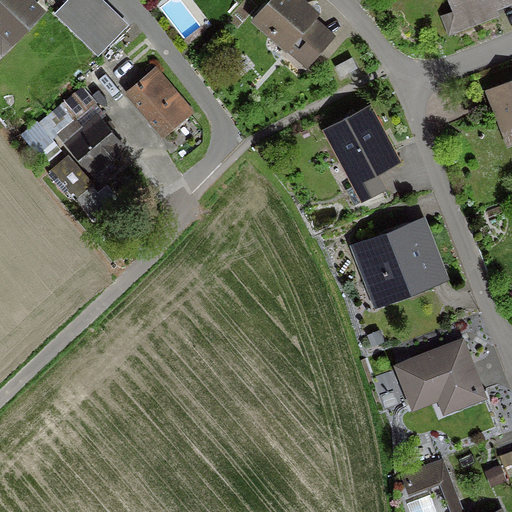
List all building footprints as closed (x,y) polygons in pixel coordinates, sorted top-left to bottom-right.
[(44,15),(29,0),(0,0),(0,40),(8,49),(44,15)] [(284,45),(311,15),(294,0),(271,0),(254,20),(284,45)] [(455,0),(466,27),(494,17),(487,0),(455,0)] [(354,68),(349,58),(333,67),(338,77),(354,68)] [(149,78),(145,81),(143,79),(126,93),(161,134),(186,113),(153,74),(149,78)] [(511,79),(487,89),(504,132),(511,128),(511,79)] [(0,118),(8,128),(29,108),(10,87),(0,96),(0,118)] [(378,139),(362,108),(323,129),(340,160),(344,158),(356,182),(343,189),(351,205),(381,189),(373,173),(394,162),(380,138),(378,139)] [(107,132),(109,129),(97,115),(84,125),(77,117),(57,134),(65,143),(64,144),(97,181),(113,167),(105,159),(120,146),(107,132)] [(428,279),(408,228),(352,249),(365,282),(384,274),(392,293),(428,279)] [(451,406),(478,395),(458,343),(398,367),(412,405),(446,392),(451,406)] [(439,460),(401,474),(409,493),(446,479),(439,460)]
